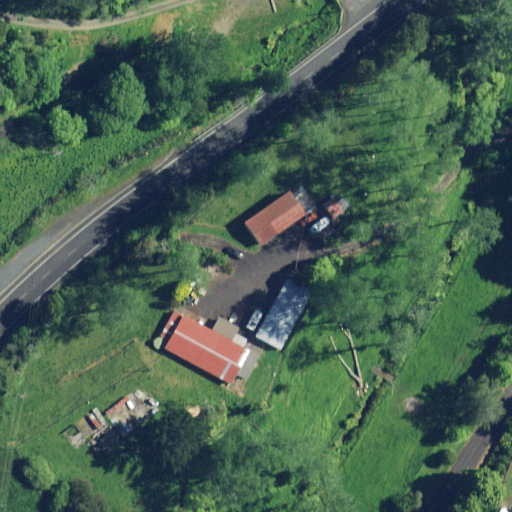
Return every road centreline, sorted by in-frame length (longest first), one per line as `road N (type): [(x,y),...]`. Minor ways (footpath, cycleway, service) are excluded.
road 1 (primary): [(0,326),(34,287),(148,193),(408,0)]
road 2 (unclassified): [(438,511),(511,390)]
